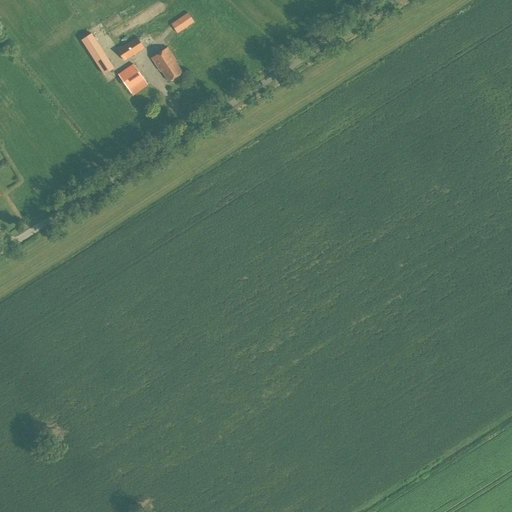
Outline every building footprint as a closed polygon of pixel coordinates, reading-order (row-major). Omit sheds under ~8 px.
[(177,33),(194,22),(188,12),(171,23),(177,33)] [(82,39),(104,74),(116,66),(93,32),(82,39)] [(124,61),(144,48),(137,37),(117,50),(124,61)] [(182,73),(175,62),(176,61),(167,47),(151,58),(160,72),(162,71),(169,82),(182,73)] [(129,89),(144,78),(133,63),(118,74),(129,89)]
